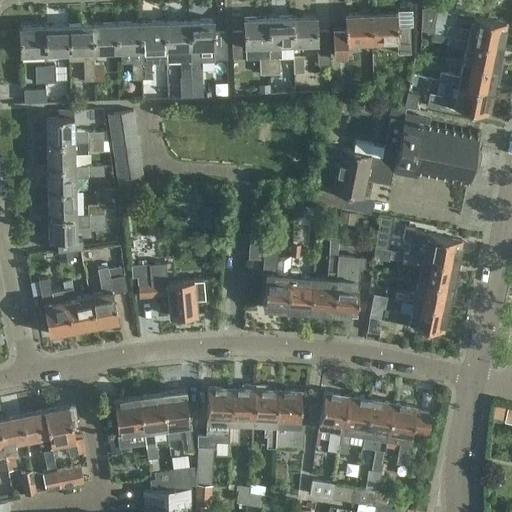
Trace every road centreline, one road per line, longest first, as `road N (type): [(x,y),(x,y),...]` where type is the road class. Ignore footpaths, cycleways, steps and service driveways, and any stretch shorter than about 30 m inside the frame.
road 1 (residential): [(19,371),(228,342),(339,349),(473,377)]
road 2 (residential): [(19,371),(0,232)]
road 3 (unclassified): [(457,511),(473,377)]
road 4 (unclassified): [(488,319),(511,194)]
